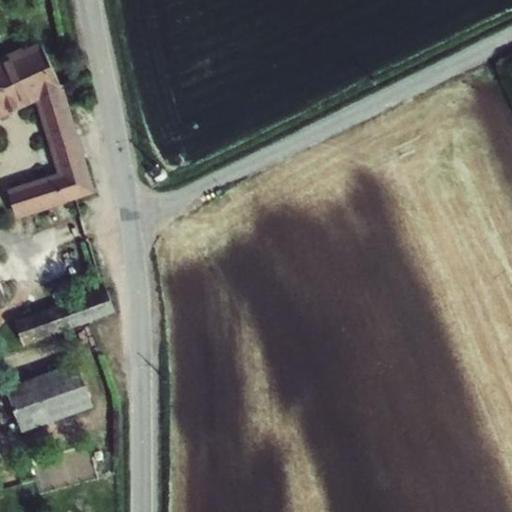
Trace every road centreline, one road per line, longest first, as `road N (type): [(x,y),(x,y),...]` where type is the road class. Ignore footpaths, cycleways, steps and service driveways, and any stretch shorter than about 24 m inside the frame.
road 1 (unclassified): [(144,511),(135,248),(90,0)]
road 2 (track): [(131,220),(511,36)]
